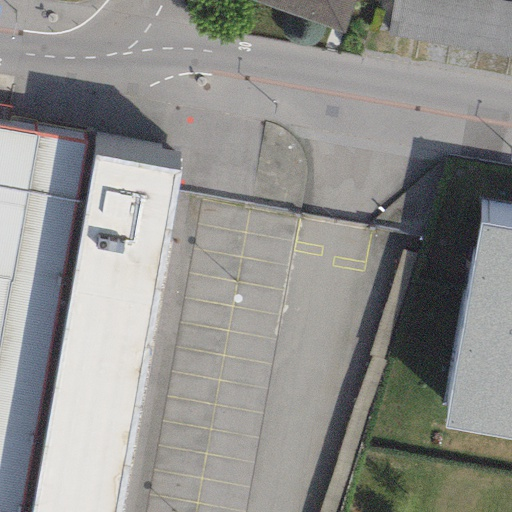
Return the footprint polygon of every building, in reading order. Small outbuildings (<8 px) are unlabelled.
[(247,0),(342,35),(355,0),(247,0)] [(511,4),(484,0),(390,0),(385,36),(511,58),(511,4)] [(96,145),(0,129),(0,511),(113,511),(173,174),(91,159),(96,145)] [(511,229),(479,224),(441,427),(511,439),(511,229)] [(236,511),(240,473),(214,470),(208,511),(144,511),(124,510),(123,511),(236,511)]
